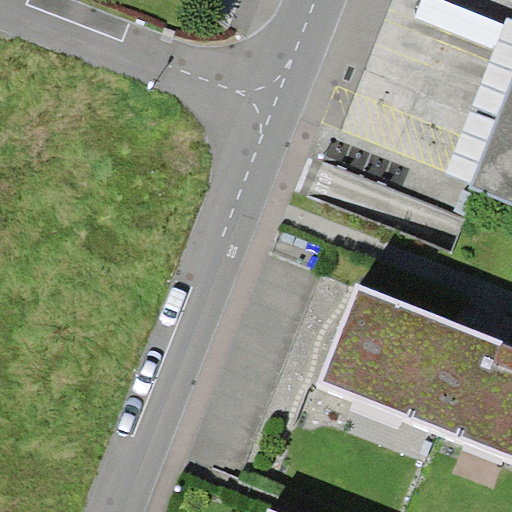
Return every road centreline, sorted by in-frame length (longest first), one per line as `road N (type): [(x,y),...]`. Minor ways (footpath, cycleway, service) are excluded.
road 1 (residential): [(273,102),(119,511)]
road 2 (residential): [(273,102),(0,1)]
